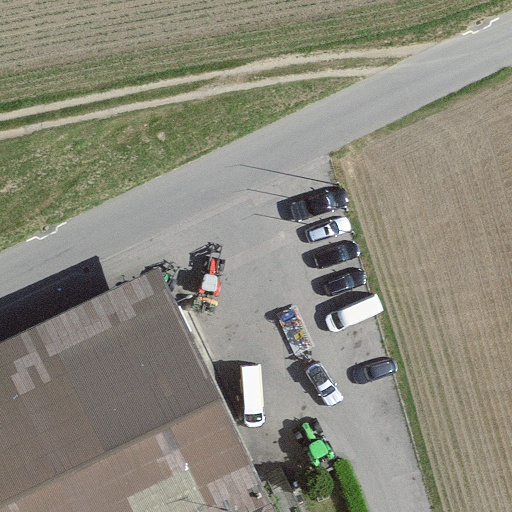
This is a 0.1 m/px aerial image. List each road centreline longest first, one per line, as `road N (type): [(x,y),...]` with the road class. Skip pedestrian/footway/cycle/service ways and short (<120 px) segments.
road 1 (tertiary): [(0,275),(511,38)]
road 2 (track): [(0,127),(269,72),(452,66)]
